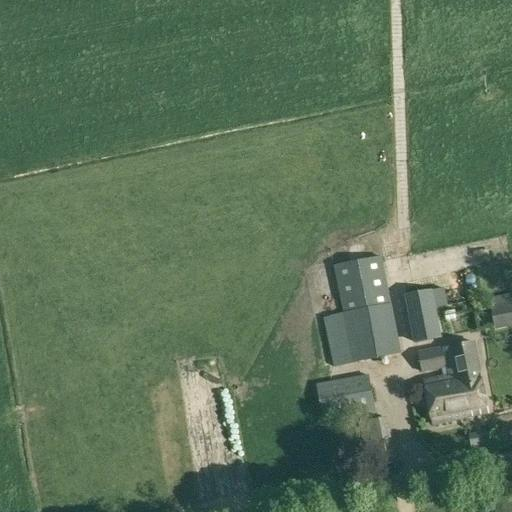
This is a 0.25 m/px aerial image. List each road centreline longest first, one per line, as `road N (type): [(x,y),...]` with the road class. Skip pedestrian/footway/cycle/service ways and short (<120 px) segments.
road 1 (track): [(410,357),(391,259),(402,229),(395,0)]
road 2 (unclassified): [(255,511),(511,459)]
